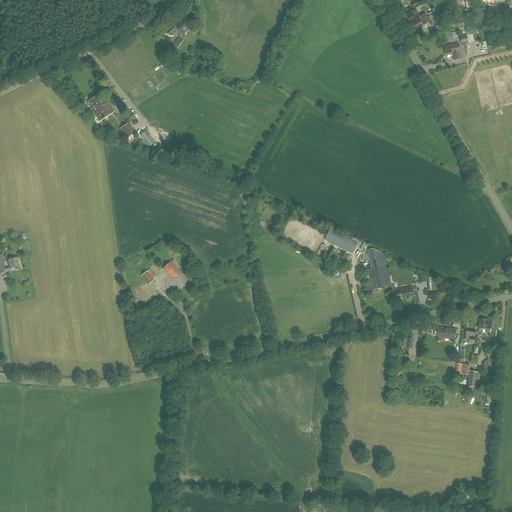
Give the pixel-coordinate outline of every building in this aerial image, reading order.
[(188,2),(183,10),(190,14),(194,6),(188,2)] [(476,10),(477,18),(510,13),(509,5),(476,10)] [(407,14),(413,26),(422,21),(424,24),(430,21),(430,20),(435,27),(440,24),(434,13),(427,17),(425,13),(420,17),(416,9),(407,14)] [(192,25),(185,17),(175,26),(182,34),(192,25)] [(468,43),(467,34),(459,36),(461,45),(468,43)] [(179,37),(172,45),(177,49),(181,43),(179,41),(181,38),(179,37)] [(452,54),(453,56),(453,60),(462,58),(458,43),(444,46),(446,55),(452,54)] [(103,102),(99,95),(88,102),(93,109),(92,109),(100,121),(114,112),(108,103),(106,104),(104,101),(103,102)] [(126,139),(136,132),(129,122),(120,129),(126,139)] [(149,134),(146,136),(142,139),(150,149),(156,144),(149,134)] [(352,253),(356,246),(359,247),(362,242),(358,240),(354,238),(331,227),(329,231),(325,239),(352,253)] [(371,269),(368,270),(367,270),(372,290),(391,285),(387,266),(385,255),(373,248),(367,250),(371,269)] [(17,257),(8,260),(10,268),(15,266),(16,270),(21,268),(20,264),(19,265),(17,257)] [(511,266),(511,265),(510,263),(508,259),(502,262),(506,270),(511,266)] [(180,272),(171,261),(163,268),(172,279),(180,272)] [(148,270),(141,276),(149,285),(155,279),(148,270)] [(425,276),(425,282),(428,282),(429,291),(437,290),(437,279),(429,276),(425,276)] [(397,300),(405,299),(404,298),(414,296),(412,288),(402,290),(402,289),(395,290),(397,300)] [(479,330),(479,332),(482,333),(482,330),(482,329),(486,329),(486,328),(491,328),(491,321),(487,321),(487,320),(480,319),(479,329),(479,330)] [(433,326),(433,330),(437,331),(436,341),(441,342),(441,338),(455,339),(456,329),(438,327),(438,326),(433,326)] [(465,339),(475,340),(476,330),(466,329),(465,339)] [(478,372),(469,370),(467,386),(476,387),(478,372)]
